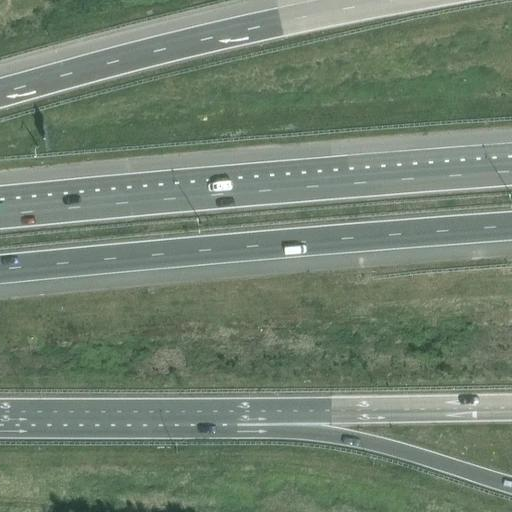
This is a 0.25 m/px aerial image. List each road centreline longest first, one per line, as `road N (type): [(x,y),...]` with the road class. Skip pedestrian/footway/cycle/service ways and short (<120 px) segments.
road 1 (motorway): [(511,163),(0,210)]
road 2 (motorway): [(0,269),(511,225)]
road 3 (motorway): [(397,0),(141,48),(0,87)]
road 4 (motorway): [(220,419),(337,437),(511,490)]
road 5 (motorway): [(220,419),(511,410)]
road 6 (motorway): [(0,420),(220,419)]
